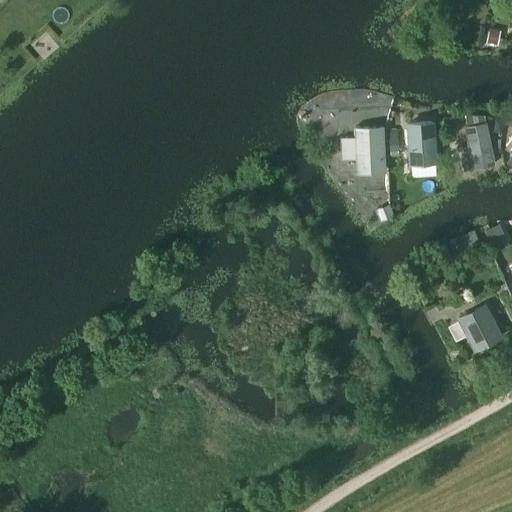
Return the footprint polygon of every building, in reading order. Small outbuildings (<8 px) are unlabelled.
[(488,28),(485,42),(497,44),(500,30),(488,28)] [(495,118),(492,132),(500,134),(504,120),(495,118)] [(436,161),(433,121),(406,124),(410,163),(436,161)] [(496,163),(486,121),(464,125),(471,155),(461,157),(464,170),(496,163)] [(383,125),(353,126),(353,136),(338,137),(339,158),(354,158),(355,172),(385,171),(383,125)] [(388,204),(375,209),(380,221),(392,216),(393,215),(389,204),(388,204)] [(484,302),(457,316),(474,349),(501,335),(484,302)]
